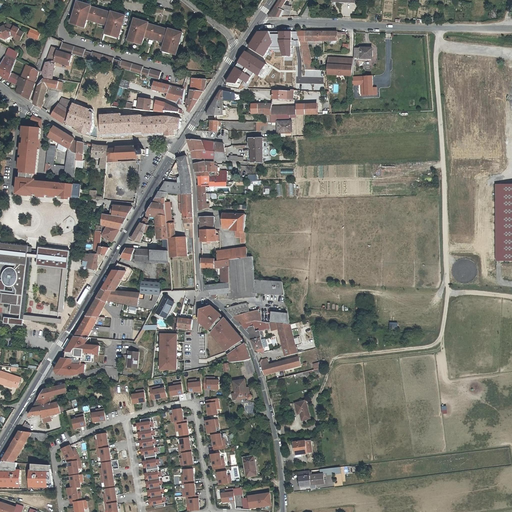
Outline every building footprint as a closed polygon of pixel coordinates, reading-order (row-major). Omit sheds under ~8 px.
[(293,1),(288,0),(279,0),(268,17),(280,17),(281,15),(290,15),(293,1)] [(92,6),(78,2),(76,8),(77,8),(76,12),(75,11),(71,24),(85,28),(87,22),(107,28),(105,34),(119,38),(123,26),(122,25),(123,22),(124,22),(126,17),(112,13),(112,14),(106,12),(106,13),(96,10),(97,9),(91,8),(92,6)] [(149,23),(135,19),(133,25),(135,25),(134,29),(132,28),(129,41),(142,45),(144,39),(165,45),(163,51),(177,55),(180,43),(179,42),(180,39),(181,39),(183,34),(169,30),(169,31),(164,29),(163,30),(153,27),(154,26),(148,25),(149,23)] [(4,26),(0,27),(0,37),(5,39),(12,35),(16,37),(15,40),(20,42),(23,34),(18,32),(20,29),(10,25),(8,24),(4,26)] [(31,29),(28,36),(37,40),(40,33),(31,29)] [(280,40),(280,41),(285,41),(286,31),(258,31),(253,41),(272,45),(273,39),(280,40)] [(306,70),(312,70),(313,70),(310,53),(307,44),(322,44),(322,41),(338,40),(338,38),(342,38),(342,32),(320,32),(319,32),(309,32),(297,32),(302,51),(306,70)] [(62,43),(59,51),(90,59),(125,70),(157,79),(159,80),(162,73),(151,69),(150,70),(143,68),(143,67),(122,61),(122,62),(114,59),(93,52),(92,53),(85,51),(85,50),(62,43)] [(249,47),(226,84),(227,87),(241,89),(243,79),(245,70),(252,71),(256,49),(249,47)] [(17,84),(20,78),(20,77),(12,73),(15,62),(16,60),(18,53),(9,48),(0,68),(0,74),(4,76),(4,77),(13,83),(10,88),(16,92),(18,85),(17,84)] [(58,51),(58,50),(51,48),(47,63),(55,61),(58,51)] [(367,60),(367,58),(372,58),(372,48),(355,48),(354,59),(367,60)] [(272,50),(271,58),(277,58),(285,58),(284,50),(272,50)] [(47,63),(43,73),(46,78),(53,79),(53,78),(55,62),(70,66),(73,55),(58,51),(55,61),(47,63)] [(354,59),(329,57),(327,70),(327,74),(353,76),(354,59)] [(30,99),(37,77),(39,72),(35,68),(27,65),(22,78),(20,78),(17,84),(18,85),(20,86),(17,92),(30,99)] [(273,88),(273,78),(255,77),(254,87),(273,88)] [(372,78),(359,77),(358,85),(360,85),(365,85),(364,89),(362,89),(360,91),(360,96),(375,97),(375,90),(372,90),(372,78)] [(61,90),(63,82),(44,79),(39,85),(34,104),(41,108),(42,108),(47,86),(58,89),(61,90)] [(168,93),(170,85),(162,83),(162,81),(159,80),(157,79),(155,89),(159,90),(159,91),(168,93)] [(192,89),(190,99),(199,100),(205,90),(202,89),(203,79),(192,79),(192,89)] [(185,89),(183,89),(170,85),(168,93),(167,98),(178,101),(177,104),(183,105),(185,89)] [(273,99),(285,100),(286,91),(273,90),(273,99)] [(285,100),(297,100),(298,90),(291,90),(291,91),(286,91),(285,100)] [(235,94),(224,93),(224,91),(221,91),(216,99),(223,100),(232,101),(234,101),(235,94)] [(54,113),(48,109),(47,110),(47,113),(63,124),(71,100),(63,97),(60,104),(54,113)] [(145,108),(145,109),(165,112),(167,103),(155,100),(138,98),(137,108),(145,108)] [(199,100),(190,99),(187,99),(186,105),(189,106),(189,111),(191,113),(199,100)] [(208,116),(222,115),(222,117),(226,117),(226,108),(224,108),(223,108),(223,100),(216,99),(208,112),(208,116)] [(97,109),(71,101),(63,125),(77,130),(77,132),(85,134),(86,131),(90,133),(97,109)] [(176,108),(167,103),(165,112),(179,113),(180,109),(176,108)] [(271,107),(271,105),(265,104),(259,104),(259,114),(265,114),(265,115),(270,115),(271,107)] [(299,115),(318,114),(318,106),(301,107),(298,107),(299,115)] [(276,115),(289,115),(299,115),(298,107),(285,107),(271,107),(270,115),(276,115)] [(120,113),(98,114),(100,136),(164,133),(165,135),(176,134),(179,117),(166,115),(141,117),(141,115),(120,116),(120,113)] [(42,120),(33,116),(31,120),(38,122),(37,123),(41,125),(42,120)] [(222,121),(211,121),(211,131),(218,132),(218,125),(222,125),(222,121)] [(278,122),(278,132),(292,132),(292,121),(278,122)] [(52,138),(70,148),(75,139),(51,124),(50,136),(52,138)] [(37,128),(26,127),(25,137),(24,144),(23,155),(23,159),(22,169),(21,178),(19,178),(18,192),(36,194),(39,194),(42,194),(44,181),(36,181),(36,179),(34,179),(35,173),(37,174),(39,149),(37,149),(38,139),(40,139),(41,128),(37,128)] [(249,138),(249,145),(251,149),(252,162),(263,163),(263,141),(263,137),(249,138)] [(203,159),(203,158),(202,151),(206,150),(217,152),(226,153),(224,144),(214,142),(202,141),(194,140),(189,140),(192,150),(194,159),(203,159)] [(68,167),(54,165),(56,146),(49,145),(45,173),(76,177),(76,167),(78,153),(70,151),(68,167)] [(108,147),(94,145),(93,156),(102,157),(100,169),(106,169),(106,163),(107,154),(108,153),(108,147)] [(140,146),(117,147),(117,148),(112,149),(108,153),(107,154),(112,159),(117,159),(117,160),(140,159),(140,157),(140,156),(145,155),(144,150),(140,150),(140,146)] [(206,150),(202,151),(203,158),(210,159),(216,158),(217,152),(206,150)] [(226,153),(217,152),(216,158),(220,160),(228,160),(226,153)] [(117,162),(117,160),(117,159),(112,159),(107,154),(106,163),(111,163),(117,162)] [(173,169),(179,167),(181,173),(174,173),(172,176),(181,176),(182,184),(165,182),(160,191),(168,192),(167,193),(180,194),(192,194),(191,186),(192,186),(191,179),(190,174),(187,157),(178,159),(173,169)] [(204,162),(194,164),(196,177),(199,176),(201,176),(201,171),(204,171),(204,166),(204,162)] [(216,176),(216,171),(217,171),(217,165),(216,165),(208,166),(204,166),(204,171),(201,171),(201,176),(210,176),(216,176)] [(210,182),(216,182),(223,182),(227,182),(227,178),(225,178),(225,171),(220,171),(220,178),(210,179),(210,182)] [(227,182),(223,182),(216,182),(210,182),(210,179),(210,176),(201,176),(199,176),(200,185),(198,186),(198,191),(200,210),(202,210),(207,209),(209,209),(209,204),(207,204),(206,186),(210,186),(210,187),(227,186),(227,182)] [(81,185),(44,181),(42,194),(47,195),(51,195),(58,196),(65,197),(71,197),(80,198),(81,185)] [(511,183),(495,184),(496,261),(511,260),(511,183)] [(273,194),(273,186),(264,186),(264,194),(273,194)] [(186,229),(190,229),(190,237),(194,237),(193,223),(194,223),(192,194),(180,194),(180,201),(179,210),(184,210),(184,213),(184,218),(184,224),(185,224),(186,229)] [(172,224),(170,202),(166,202),(167,225),(168,238),(176,238),(175,224),(172,224)] [(147,214),(159,215),(159,225),(167,225),(166,204),(153,203),(147,214)] [(115,205),(113,215),(127,218),(134,207),(115,205)] [(127,218),(113,215),(111,215),(103,214),(102,225),(108,227),(121,230),(127,218)] [(224,214),(223,225),(234,225),(234,231),(235,231),(245,232),(246,214),(224,214)] [(201,221),(201,230),(211,230),(210,222),(210,217),(200,217),(200,221),(201,221)] [(147,225),(141,223),(132,239),(142,241),(145,232),(147,233),(149,225),(147,225)] [(167,225),(159,225),(160,239),(165,239),(166,246),(159,245),(159,250),(169,251),(168,238),(167,225)] [(96,226),(94,254),(99,254),(100,267),(110,248),(101,246),(102,227),(96,226)] [(108,227),(103,235),(114,241),(121,230),(108,227)] [(211,230),(201,230),(202,242),(217,241),(216,230),(211,230)] [(246,243),(245,236),(245,232),(235,231),(236,238),(240,238),(241,243),(246,243)] [(186,237),(176,238),(168,238),(169,251),(170,258),(188,256),(186,237)] [(11,286),(13,287),(14,289),(14,291),(0,289),(0,303),(12,304),(11,314),(25,315),(30,274),(32,261),(34,262),(69,267),(71,252),(40,248),(40,251),(36,251),(33,250),(29,250),(30,246),(19,245),(1,243),(0,244),(0,254),(14,256),(18,257),(17,263),(17,266),(15,268),(14,267),(11,268),(8,269),(7,270),(6,271),(5,273),(4,273),(4,276),(4,278),(4,280),(5,282),(6,284),(9,286),(11,286)] [(135,249),(127,248),(121,257),(131,260),(135,249)] [(220,251),(218,251),(219,261),(230,260),(248,257),(246,248),(220,251)] [(151,261),(151,250),(136,249),(136,261),(151,262),(151,261)] [(170,262),(170,258),(169,251),(151,250),(151,261),(170,262)] [(100,267),(99,254),(94,254),(92,253),(85,253),(83,267),(97,270),(98,269),(100,267)] [(14,256),(0,254),(0,261),(13,263),(16,263),(17,263),(18,257),(14,256)] [(285,295),(282,282),(255,280),(252,257),(250,257),(248,257),(230,260),(219,261),(215,261),(215,268),(221,268),(222,284),(206,286),(211,295),(216,295),(216,293),(230,292),(231,299),(255,297),(254,293),(256,293),(285,295)] [(215,268),(215,261),(215,260),(202,259),(203,268),(206,268),(215,268)] [(132,272),(127,271),(129,267),(118,263),(114,271),(103,290),(116,291),(124,278),(129,281),(133,272),(132,272)] [(139,304),(154,307),(161,291),(161,283),(142,282),(141,292),(139,304)] [(103,290),(75,336),(88,337),(92,331),(99,318),(105,318),(105,315),(101,314),(103,311),(109,298),(130,302),(139,304),(141,292),(133,292),(116,291),(103,290)] [(174,302),(165,297),(157,313),(166,318),(174,302)] [(254,321),(258,321),(260,321),(260,318),(261,318),(261,315),(259,315),(258,310),(257,310),(250,312),(247,303),(236,306),(236,307),(226,309),(241,325),(242,324),(254,321)] [(245,361),(251,359),(245,342),(230,324),(226,319),(212,306),(201,310),(199,321),(212,333),(227,351),(230,349),(233,353),(229,355),(232,362),(245,361)] [(291,324),(289,314),(272,312),(271,322),(291,324)] [(178,328),(192,330),(193,320),(179,319),(179,318),(174,318),(173,329),(178,330),(178,328)] [(296,346),(291,325),(260,321),(258,321),(254,321),(242,324),(244,328),(250,334),(252,340),(261,338),(260,331),(262,330),(266,329),(267,330),(270,329),(271,330),(278,328),(279,334),(283,349),(296,346)] [(53,330),(53,322),(37,322),(37,330),(53,330)] [(278,328),(271,330),(272,336),(279,334),(278,328)] [(143,330),(135,341),(137,343),(145,330),(143,330)] [(161,369),(177,370),(178,335),(162,334),(161,369)] [(88,337),(75,336),(70,346),(58,366),(55,370),(59,375),(75,375),(86,372),(87,365),(83,364),(84,361),(94,362),(95,354),(101,354),(102,346),(85,344),(90,337),(88,337)] [(261,340),(253,342),(256,350),(259,352),(264,351),(263,349),(264,348),(267,347),(265,339),(261,340)] [(296,346),(283,349),(285,355),(286,356),(298,353),(296,346)] [(138,369),(140,352),(129,351),(128,368),(138,369)] [(268,358),(261,360),(260,363),(261,367),(264,375),(301,365),(299,358),(286,361),(270,365),(268,358)] [(251,359),(245,361),(247,367),(249,374),(255,372),(251,359)] [(0,374),(0,382),(12,386),(18,388),(21,379),(16,377),(1,372),(0,374)] [(215,377),(204,377),(204,389),(219,389),(219,380),(215,380),(215,377)] [(196,379),(189,380),(190,392),(202,390),(201,381),(197,382),(196,379)] [(247,392),(245,379),(234,381),(235,393),(232,394),(233,400),(248,398),(249,399),(250,400),(251,400),(252,400),(252,399),(253,398),(253,397),(252,396),(251,395),(250,395),(250,391),(247,392)] [(174,386),(170,387),(172,396),(183,394),(181,382),(174,383),(174,386)] [(50,396),(68,392),(66,384),(44,390),(33,409),(52,404),(50,396)] [(160,386),(150,388),(152,400),(167,397),(165,388),(160,389),(160,386)] [(144,389),(137,391),(137,394),(133,394),(134,403),(146,401),(144,389)] [(218,398),(207,400),(209,414),(218,413),(217,408),(220,408),(218,398)] [(33,409),(29,416),(42,414),(43,419),(67,412),(64,401),(52,404),(33,409)] [(306,401),(295,404),(297,413),(299,412),(300,415),(302,422),(310,420),(306,401)] [(97,412),(93,413),(94,422),(106,420),(104,408),(97,409),(97,412)] [(182,408),(173,410),(174,414),(171,415),(172,422),(175,421),(184,420),(182,408)] [(84,414),(76,416),(77,419),(73,420),(75,429),(86,426),(84,414)] [(151,418),(141,419),(142,423),(139,424),(139,429),(142,429),(142,432),(153,430),(153,427),(154,427),(153,421),(152,422),(151,418)] [(218,419),(206,421),(208,432),(217,431),(216,427),(219,426),(218,419)] [(184,420),(175,421),(177,431),(179,431),(180,435),(189,434),(187,420),(184,420)] [(153,430),(142,432),(140,432),(141,437),(143,437),(143,440),(155,438),(154,435),(155,435),(154,430),(153,430)] [(16,462),(17,459),(29,439),(38,441),(39,440),(46,441),(45,434),(20,431),(3,461),(16,462)] [(221,433),(212,435),(215,450),(226,448),(225,438),(222,438),(221,433)] [(107,434),(98,435),(99,440),(96,440),(97,450),(109,448),(107,434)] [(155,438),(143,440),(141,440),(142,446),(144,446),(145,448),(156,447),(155,444),(157,444),(156,438),(155,438)] [(189,438),(181,439),(181,444),(178,444),(180,454),(183,453),(192,452),(189,438)] [(292,442),(294,455),(313,453),(311,440),(292,442)] [(70,446),(62,449),(67,459),(68,459),(68,463),(81,461),(75,449),(72,450),(70,446)] [(156,447),(145,448),(143,449),(144,454),(146,454),(146,457),(155,455),(157,455),(157,452),(158,452),(157,447),(156,447)] [(109,448),(97,450),(98,457),(101,457),(102,461),(104,461),(109,460),(111,460),(109,448)] [(192,452),(183,453),(184,457),(181,458),(182,465),(194,463),(192,452)] [(221,453),(212,454),(214,469),(225,467),(224,457),(221,458),(221,453)] [(155,455),(146,457),(147,460),(145,461),(146,466),(148,466),(148,469),(159,468),(159,464),(160,464),(159,459),(156,459),(155,455)] [(254,456),(243,458),(247,477),(258,475),(256,465),(255,466),(254,456)] [(16,462),(3,461),(0,466),(0,491),(11,492),(11,485),(2,482),(9,469),(29,470),(29,463),(16,462)] [(81,461),(68,463),(70,474),(79,473),(79,468),(82,468),(81,461)] [(110,462),(104,463),(102,463),(103,468),(100,468),(101,475),(113,474),(111,462),(110,462)] [(50,465),(32,463),(31,487),(54,487),(50,465)] [(159,468),(148,469),(149,472),(147,473),(148,478),(150,478),(161,476),(162,476),(161,470),(160,470),(159,468)] [(194,469),(185,470),(185,475),(182,475),(183,484),(189,484),(195,484),(194,469)] [(297,485),(322,482),(320,473),(309,475),(309,471),(307,471),(307,470),(295,471),(297,485)] [(227,471),(218,472),(220,484),(232,482),(231,475),(228,475),(227,471)] [(113,474),(101,475),(102,483),(106,482),(106,487),(108,486),(114,485),(115,485),(113,474)] [(82,475),(70,477),(72,488),(77,487),(81,487),(80,482),(84,482),(82,475)] [(161,476),(150,478),(150,481),(148,481),(149,487),(151,486),(162,484),(163,484),(162,479),(161,479),(161,476)] [(162,484),(151,486),(152,489),(149,490),(150,495),(152,495),(164,493),(165,493),(164,487),(163,487),(162,484)] [(195,484),(189,484),(189,488),(183,489),(184,496),(187,496),(196,495),(195,484)] [(77,487),(72,488),(68,489),(71,503),(74,503),(82,501),(81,491),(78,492),(77,487)] [(242,487),(226,489),(226,492),(222,493),(224,502),(235,500),(234,495),(243,493),(242,487)] [(114,488),(108,489),(107,489),(107,493),(104,494),(105,501),(117,499),(116,488),(114,488)] [(164,493),(152,495),(153,498),(151,498),(152,504),(155,503),(156,507),(166,505),(165,502),(166,501),(165,496),(164,496),(164,493)] [(249,497),(242,497),(244,509),(251,509),(251,507),(257,506),(260,506),(260,505),(263,504),(263,506),(272,505),(270,493),(264,494),(264,495),(255,497),(255,495),(249,496),(249,497)] [(196,495),(187,496),(188,505),(191,505),(191,510),(200,509),(199,495),(196,495)] [(119,511),(117,499),(105,501),(107,511),(110,510),(109,511),(119,511)] [(82,501),(74,503),(75,511),(85,511),(85,508),(88,508),(87,501),(82,501)] [(2,503),(0,502),(0,511),(21,511),(24,506),(17,504),(16,508),(11,506),(10,507),(1,504),(2,503)]
